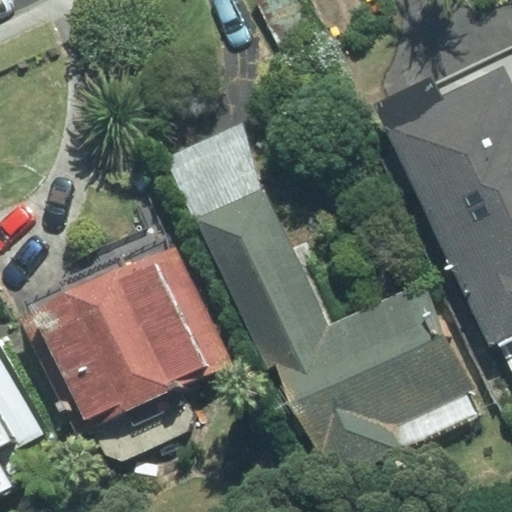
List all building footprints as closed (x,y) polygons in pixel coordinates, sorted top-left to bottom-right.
[(312,0),(262,0),(289,56),(330,37),(312,0)] [(511,54),(399,107),(511,345),(511,54)] [(270,198),(252,125),(176,160),(207,227),(219,222),(270,198)] [(270,198),(219,222),(345,483),(487,415),(476,392),(490,385),(440,282),(348,326),(283,191),(270,198)] [(246,366),(191,250),(184,253),(176,237),(35,303),(42,319),(38,320),(91,431),(145,406),(149,412),(246,366)] [(57,436),(3,335),(0,336),(0,511),(5,511),(52,489),(32,449),(57,436)]
